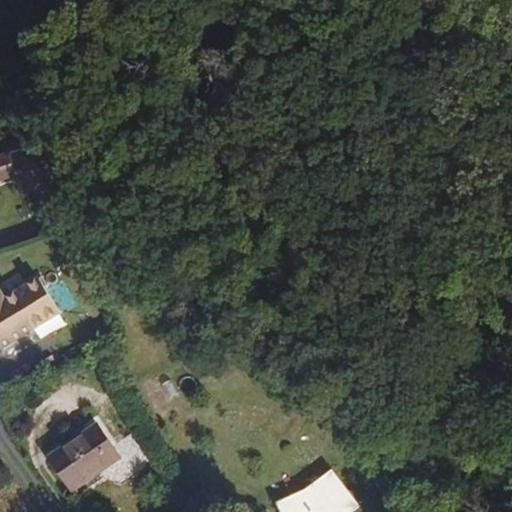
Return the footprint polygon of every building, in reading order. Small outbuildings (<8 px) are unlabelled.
[(6,0),(0,0),(0,20),(14,12),(6,0)] [(30,158),(4,167),(17,197),(42,188),(30,158)] [(0,353),(58,318),(37,284),(3,304),(0,299),(0,353)] [(95,422),(44,457),(68,490),(119,455),(95,422)] [(333,468),(317,479),(332,511),(337,511),(356,497),(333,468)] [(332,511),(317,479),(276,499),(282,511),(332,511)]
